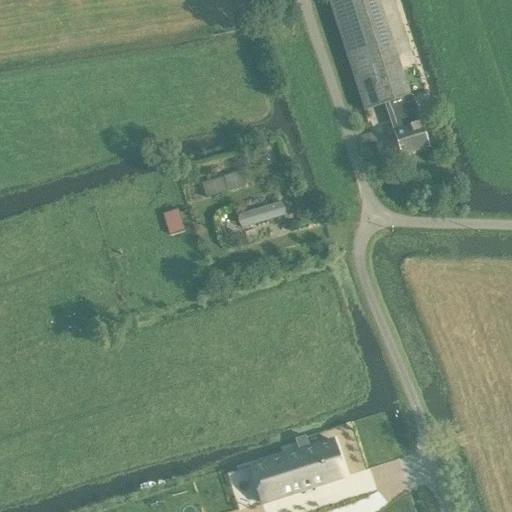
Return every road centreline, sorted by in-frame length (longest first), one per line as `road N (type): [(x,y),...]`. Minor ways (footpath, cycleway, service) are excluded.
road 1 (track): [(0,40),(239,8),(239,59),(160,83)]
road 2 (unclassified): [(511,224),(376,218),(302,0)]
